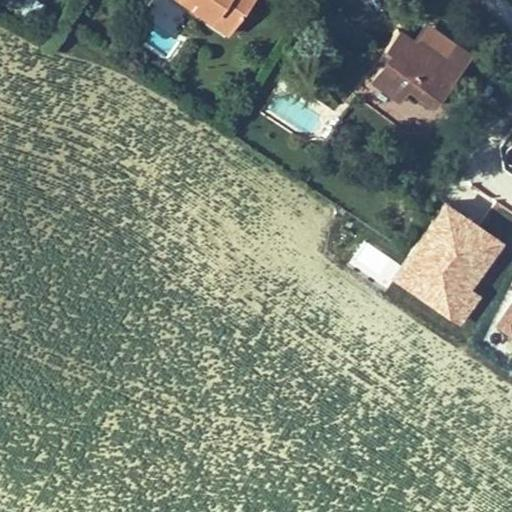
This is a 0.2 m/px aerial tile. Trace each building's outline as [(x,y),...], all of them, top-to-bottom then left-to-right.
[(188,0),(188,1),(228,27),(245,0),(188,0)] [(135,39),(166,57),(187,22),(156,4),(135,39)] [(388,41),(393,45),(405,54),(395,68),(383,58),(372,73),(404,97),(414,83),(442,104),(477,53),(462,42),(454,52),(437,39),(431,47),(419,37),(400,24),(388,41)] [(437,39),(425,29),(419,37),(431,47),(437,39)] [(405,54),(393,45),(383,58),(395,68),(405,54)]
